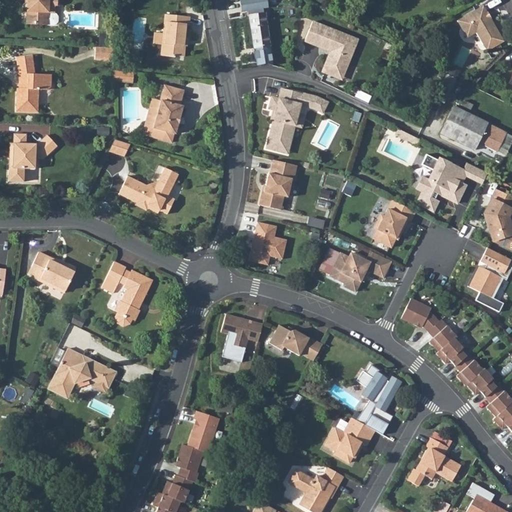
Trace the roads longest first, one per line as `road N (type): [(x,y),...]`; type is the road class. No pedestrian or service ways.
road 1 (residential): [(213,0),(234,167),(211,263)]
road 2 (residential): [(202,298),(158,441),(124,511)]
road 3 (residential): [(0,218),(81,219),(190,274)]
road 4 (residential): [(225,285),(283,294),(379,338)]
road 5 (residential): [(441,385),(364,511)]
